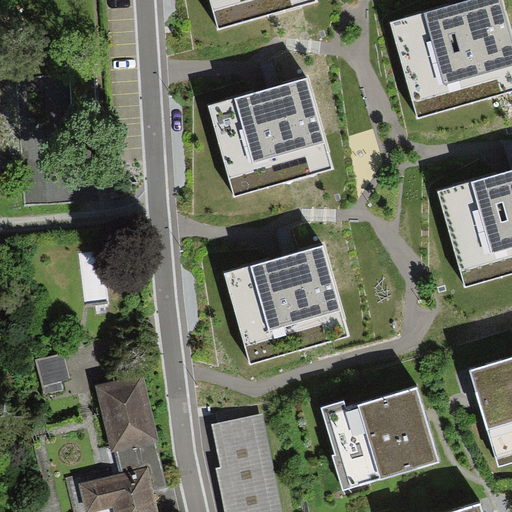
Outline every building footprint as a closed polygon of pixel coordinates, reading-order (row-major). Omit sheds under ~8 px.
[(314,0),(209,0),(217,31),(316,4),(314,0)] [(511,26),(504,0),(458,0),(385,21),(415,124),(511,95),(511,26)] [(94,65),(68,67),(71,125),(98,124),(94,65)] [(310,80),(203,110),(232,209),(338,179),(310,80)] [(511,172),(433,196),(463,299),(511,284),(511,172)] [(326,248),(222,278),(250,376),(354,346),(326,248)] [(72,376),(65,349),(37,357),(46,392),(65,387),(63,378),(72,376)] [(511,459),(511,356),(468,370),(497,464),(511,459)] [(144,367),(96,378),(113,447),(116,446),(121,469),(79,480),(87,510),(114,504),(115,511),(160,511),(154,487),(168,484),(157,439),(162,438),(144,367)] [(434,460),(414,388),(321,414),(342,486),(434,460)] [(284,511),(265,410),(213,420),(221,460),(216,461),(226,511),(284,511)] [(480,511),(478,503),(445,511),(480,511)]
